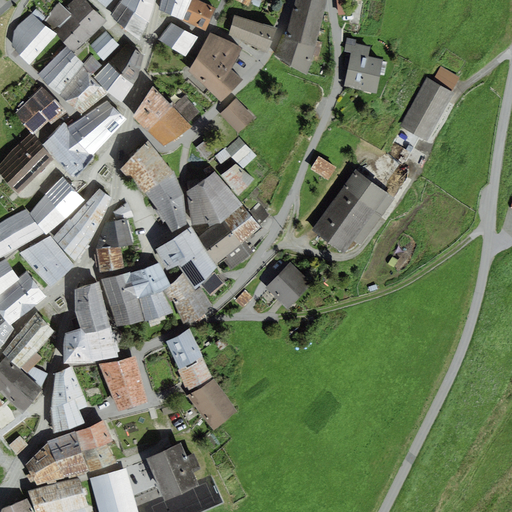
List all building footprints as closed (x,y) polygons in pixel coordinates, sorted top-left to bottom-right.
[(108,25),(84,0),(74,0),(49,24),(78,54),(108,25)] [(119,0),(110,14),(141,39),(150,20),(153,0),(119,0)] [(182,19),(190,0),(162,0),(161,10),(182,19)] [(215,8),(197,0),(190,0),(182,19),(205,30),(215,8)] [(327,0),(294,0),(277,62),(308,70),(327,0)] [(235,13),(228,35),(271,48),(278,27),(235,13)] [(56,33),(32,15),(13,31),(12,48),(29,64),(56,33)] [(171,24),(159,39),(182,59),(198,41),(171,24)] [(106,30),(90,45),(102,58),(118,43),(106,30)] [(238,49),(211,33),(188,71),(222,99),(242,75),(229,64),(238,49)] [(128,41),(95,76),(123,99),(140,75),(131,67),(137,49),(128,41)] [(65,46),(37,73),(59,93),(84,62),(65,46)] [(91,55),(59,94),(81,113),(107,92),(100,87),(101,85),(91,75),(101,64),(91,55)] [(384,59),(352,55),(347,88),(380,93),(384,59)] [(454,93),(426,78),(400,128),(429,142),(454,93)] [(40,88),(12,114),(31,134),(49,117),(54,123),(64,113),(40,88)] [(191,122),(154,88),(131,114),(168,148),(191,122)] [(236,98),(221,112),(240,132),(255,118),(236,98)] [(107,102),(67,128),(93,155),(126,118),(107,102)] [(67,128),(63,124),(43,143),(75,176),(95,157),(93,155),(67,128)] [(32,134),(0,165),(0,171),(19,191),(54,157),(32,134)] [(257,156),(239,139),(227,151),(245,169),(257,156)] [(148,146),(123,168),(143,190),(168,168),(148,146)] [(319,155),(311,167),(328,178),(336,166),(319,155)] [(236,161),(223,175),(241,193),(254,179),(236,161)] [(357,169),(313,229),(346,254),(390,194),(357,169)] [(171,171),(146,193),(174,232),(189,223),(183,185),(171,171)] [(216,172),(189,188),(194,223),(227,220),(244,205),(216,172)] [(62,176),(51,187),(30,215),(47,233),(83,199),(62,176)] [(99,189),(70,221),(89,240),(110,197),(99,189)] [(262,225),(244,205),(227,220),(245,240),(262,225)] [(5,220),(0,223),(0,257),(20,245),(43,232),(24,210),(5,220)] [(105,223),(97,250),(119,247),(119,250),(134,245),(125,219),(105,223)] [(242,244),(227,220),(201,235),(216,259),(242,244)] [(53,238),(75,259),(90,242),(89,240),(70,221),(53,238)] [(192,225),(157,247),(169,267),(179,265),(197,290),(201,287),(212,302),(226,283),(213,270),(219,267),(192,225)] [(51,239),(20,256),(49,287),(76,262),(51,239)] [(97,250),(101,272),(122,269),(119,250),(119,247),(97,250)] [(6,260),(0,263),(0,290),(18,280),(6,260)] [(159,260),(102,278),(117,326),(175,311),(164,287),(172,283),(159,260)] [(288,266),(266,287),(287,307),(308,286),(288,266)] [(27,274),(0,296),(0,309),(12,323),(45,295),(27,274)] [(100,281),(76,286),(77,309),(84,324),(87,330),(110,324),(100,281)] [(185,281),(169,291),(184,319),(205,308),(197,293),(194,295),(185,281)] [(0,312),(0,343),(12,328),(0,312)] [(5,352),(22,367),(52,330),(35,315),(5,352)] [(84,324),(66,333),(64,360),(96,358),(119,352),(110,324),(87,330),(84,324)] [(189,332),(168,342),(181,368),(201,358),(189,332)] [(135,356),(105,366),(120,406),(145,399),(135,356)] [(212,378),(201,358),(181,368),(191,389),(212,378)] [(5,360),(0,365),(0,390),(24,412),(42,393),(5,360)] [(54,373),(53,429),(85,421),(76,397),(82,393),(74,369),(54,373)] [(212,383),(189,396),(214,430),(236,413),(212,383)] [(0,400),(0,428),(13,418),(0,400)] [(91,426),(98,446),(83,452),(90,472),(116,463),(99,423),(91,426)] [(91,426),(76,431),(83,452),(98,446),(91,426)] [(76,431),(52,439),(25,464),(36,484),(65,478),(89,470),(83,452),(76,431)] [(179,445),(148,459),(165,497),(196,483),(179,445)] [(137,511),(125,470),(89,481),(98,511),(137,511)] [(79,480),(30,494),(34,511),(75,511),(87,509),(79,480)] [(4,509),(5,511),(29,511),(24,500),(4,509)]
